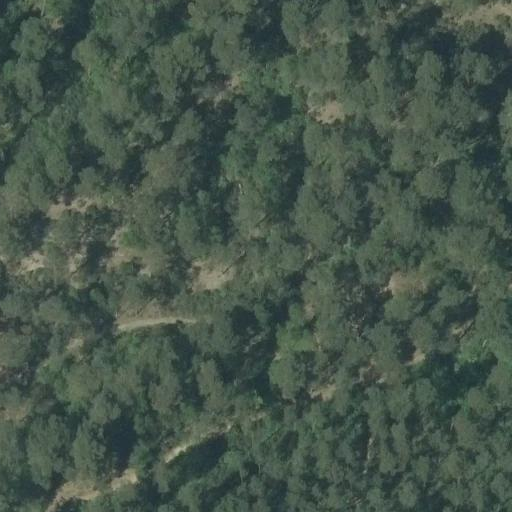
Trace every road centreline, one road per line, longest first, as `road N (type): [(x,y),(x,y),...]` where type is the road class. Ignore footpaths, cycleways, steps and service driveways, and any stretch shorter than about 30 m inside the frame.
road 1 (track): [(63,511),(214,433),(349,385),(190,325),(133,325),(83,348),(0,338)]
road 2 (track): [(349,385),(437,347),(477,280),(511,254)]
